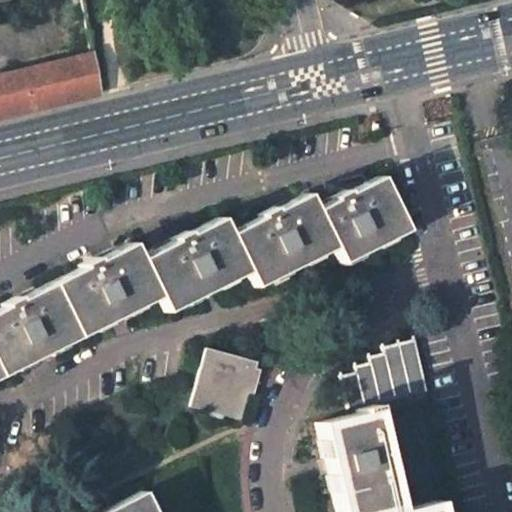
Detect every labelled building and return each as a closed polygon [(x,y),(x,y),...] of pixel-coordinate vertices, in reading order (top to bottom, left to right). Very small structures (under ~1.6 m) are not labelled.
[(95,86),(90,54),(0,75),(0,116),(96,93),(95,86)] [(339,266),(403,233),(376,179),(346,193),(312,211),(332,250),(339,266)] [(265,216),(224,236),(245,274),(254,290),(332,250),(312,211),(305,196),(265,216)] [(165,316),(245,274),(224,236),(218,223),(181,241),(137,263),(155,297),(165,316)] [(46,288),(74,339),(155,297),(137,263),(129,247),(89,267),(46,288)] [(7,307),(0,310),(0,376),(74,339),(46,288),(7,307)] [(353,373),(338,377),(345,410),(424,391),(412,339),(379,347),(380,353),(365,356),(366,362),(351,366),(353,373)] [(203,348),(188,406),(239,420),(255,362),(203,348)] [(373,409),(314,423),(327,478),(335,511),(437,511),(435,501),(397,510),(373,409)] [(150,511),(140,491),(98,511),(150,511)]
